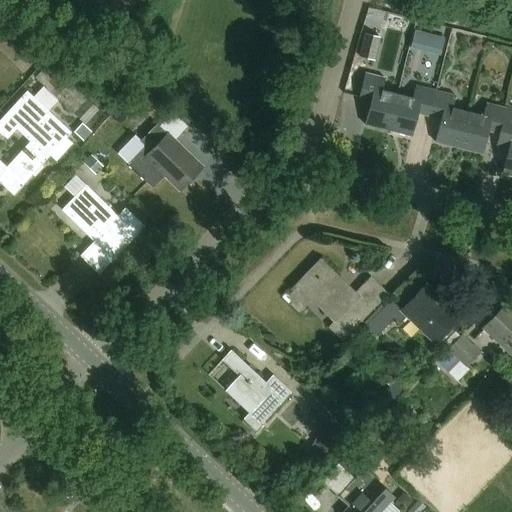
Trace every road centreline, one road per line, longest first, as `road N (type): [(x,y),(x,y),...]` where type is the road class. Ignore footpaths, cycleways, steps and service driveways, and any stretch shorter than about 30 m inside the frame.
road 1 (residential): [(93,362),(309,168)]
road 2 (residential): [(250,511),(93,362)]
road 3 (residential): [(309,168),(511,221)]
road 4 (residential): [(309,168),(355,0)]
road 5 (residential): [(93,362),(0,274)]
